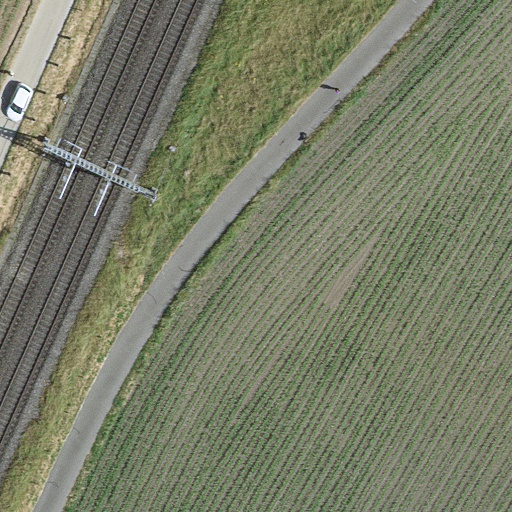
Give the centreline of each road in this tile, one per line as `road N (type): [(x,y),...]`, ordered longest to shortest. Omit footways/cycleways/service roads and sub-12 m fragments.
road 1 (track): [(52,511),(178,267),(313,108),(419,0)]
road 2 (unclassified): [(58,0),(0,131)]
